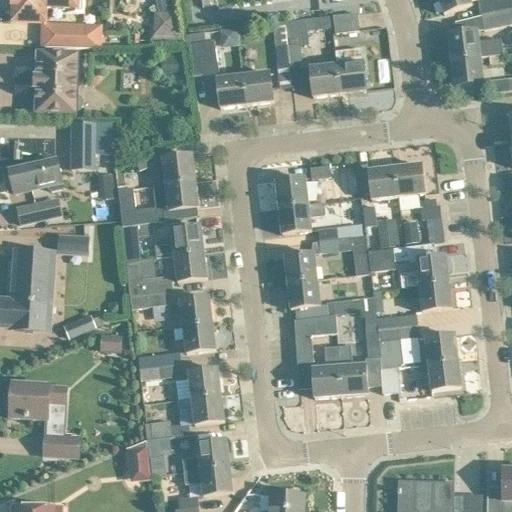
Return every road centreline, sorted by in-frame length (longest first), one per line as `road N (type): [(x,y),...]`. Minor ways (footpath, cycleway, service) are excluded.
road 1 (residential): [(420,127),(249,148),(236,162),(268,437),(281,453),(353,449)]
road 2 (residential): [(503,428),(470,140),(462,129),(420,127)]
road 3 (residential): [(353,449),(503,428)]
road 4 (residential): [(420,127),(410,36),(397,0)]
